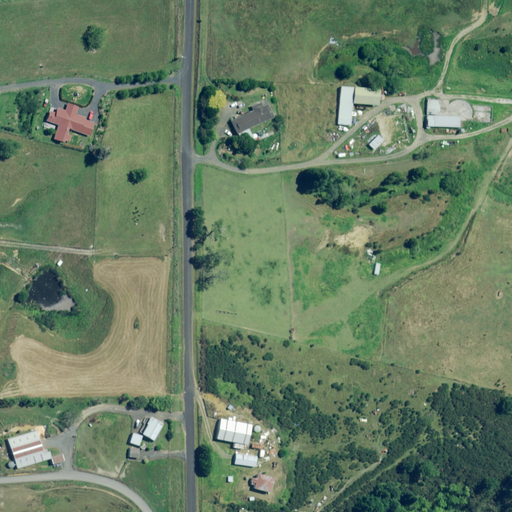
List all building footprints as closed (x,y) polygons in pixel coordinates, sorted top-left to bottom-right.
[(350,117),(353,117),(353,112),(351,112),(351,103),(378,105),(379,90),(341,87),(338,124),(350,125),(350,117)] [(426,116),(438,116),(438,100),(426,100),(426,116)] [(271,117),(263,102),(259,104),(258,103),(249,107),(251,111),(229,121),(239,142),(250,137),(246,129),(271,117)] [(68,142),(70,135),(65,134),(67,129),(72,131),(89,136),(93,123),(84,120),(84,118),(75,115),(78,107),(67,103),(64,111),(50,106),(45,121),(57,125),(52,139),(62,143),(63,140),(68,142)] [(438,116),(426,116),(425,126),(458,127),(458,117),(438,116)] [(382,141),(377,135),(367,145),(373,150),(382,141)] [(354,137),(349,140),(356,150),(360,147),(354,137)] [(161,424),(150,418),(141,434),(152,441),(161,424)] [(242,444),(246,445),(250,426),(219,419),(215,439),(232,442),(231,447),(241,449),(242,444)] [(50,465),(63,461),(61,455),(49,458),(47,449),(41,451),(35,431),(7,440),(15,469),(48,459),(50,465)] [(141,436),(131,433),(129,443),(138,446),(141,436)] [(138,449),(129,448),(128,457),(137,458),(138,449)] [(255,457),(234,454),(233,464),(254,467),(255,457)] [(272,479),(256,475),(255,479),(250,478),(249,485),(252,486),(252,489),(269,493),(272,479)]
